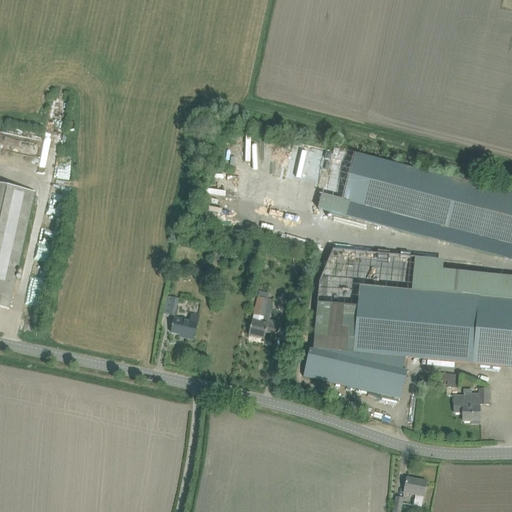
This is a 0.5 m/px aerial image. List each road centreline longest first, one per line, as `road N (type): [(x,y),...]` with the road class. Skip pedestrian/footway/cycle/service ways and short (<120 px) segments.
road 1 (tertiary): [(199,386),(415,449),(511,453)]
road 2 (tertiary): [(0,343),(199,386)]
road 3 (unclassified): [(179,511),(199,386)]
